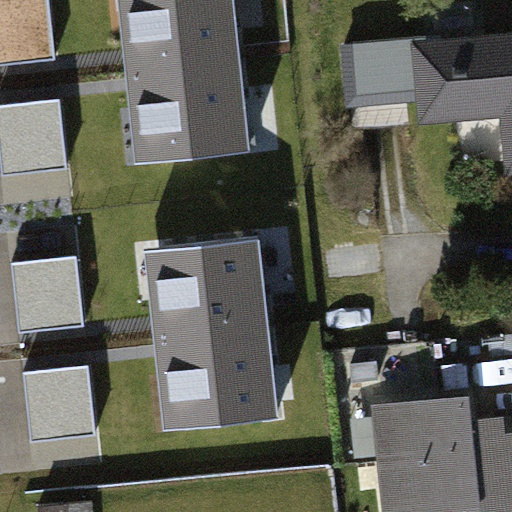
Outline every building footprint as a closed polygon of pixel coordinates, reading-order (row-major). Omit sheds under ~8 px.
[(238,0),(111,0),(129,161),(254,148),(238,0)] [(511,179),(511,44),(414,49),(409,38),(339,41),(343,109),(419,105),(420,128),(497,124),(499,180),(511,179)] [(264,237),(168,250),(191,431),(288,419),(264,237)] [(473,511),(511,511),(511,431),(468,436),(464,399),(384,407),(393,511),(473,504),(473,511)] [(84,511),(82,497),(28,503),(28,511),(84,511)]
